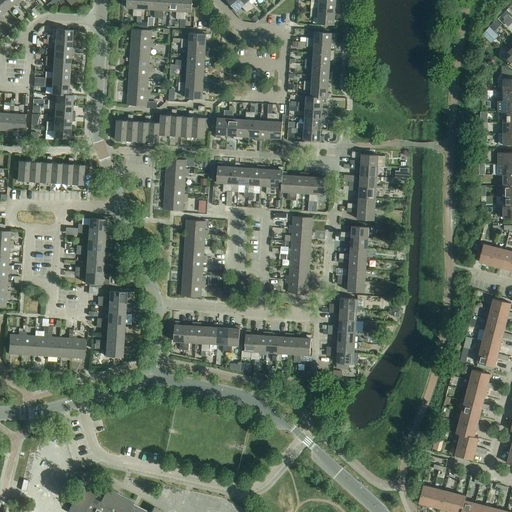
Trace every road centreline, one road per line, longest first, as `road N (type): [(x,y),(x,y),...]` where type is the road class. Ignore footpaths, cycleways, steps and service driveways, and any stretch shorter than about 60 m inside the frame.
road 1 (residential): [(339,474),(254,400),(154,378)]
road 2 (residential): [(101,20),(94,128),(120,202)]
road 3 (unclassified): [(317,318),(339,161)]
road 4 (residential): [(264,269),(268,213),(233,211),(229,266)]
